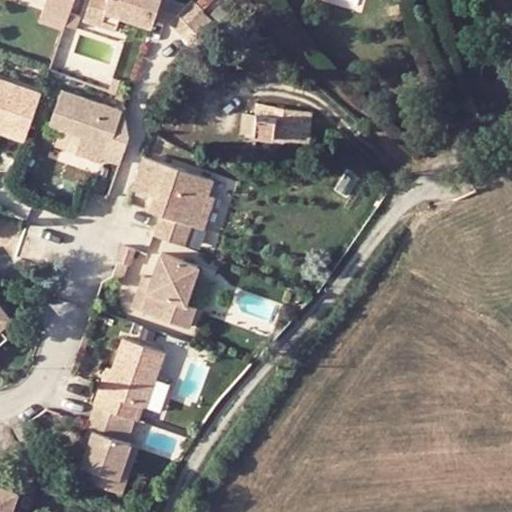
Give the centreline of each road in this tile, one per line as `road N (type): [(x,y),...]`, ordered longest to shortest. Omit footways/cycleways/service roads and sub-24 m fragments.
road 1 (residential): [(511,126),(488,135),(405,199),(202,442),(174,511)]
road 2 (residential): [(0,408),(44,383),(129,163)]
